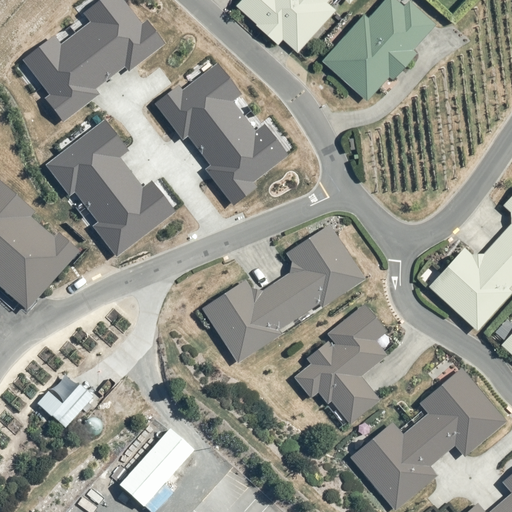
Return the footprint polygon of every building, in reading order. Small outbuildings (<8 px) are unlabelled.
[(53,36),(22,60),(49,95),(43,100),(61,123),(98,95),(94,90),(123,68),(127,73),(165,44),(146,18),(140,23),(122,0),(99,0),(82,14),(88,22),(59,44),(53,36)] [(241,0),(235,8),(294,57),(342,0),(349,5),(353,0),(241,0)] [(363,15),(320,62),(366,103),(435,26),(408,2),(403,7),(393,0),(384,0),(369,19),(363,15)] [(177,86),(154,103),(181,138),(186,135),(210,165),(204,170),(232,205),(256,187),(253,183),(290,155),(264,121),(254,128),(234,102),(243,96),(217,63),(181,91),(177,86)] [(102,119),(43,165),(67,196),(72,193),(94,221),(90,225),(115,257),(174,212),(150,181),(141,188),(118,158),(127,151),(102,119)] [(0,293),(7,299),(56,242),(0,193),(0,293)] [(429,290),(476,334),(511,295),(511,195),(501,207),(511,217),(511,223),(477,265),(463,250),(429,290)] [(245,281),(201,310),(237,366),(365,281),(330,227),(288,252),(298,268),(255,295),(245,281)] [(385,332),(364,305),(326,335),(330,340),(304,359),(309,365),(293,379),(309,401),(317,395),(344,429),(379,401),(359,377),(387,356),(374,340),(385,332)] [(511,336),(501,348),(511,357),(511,336)] [(506,422),(460,368),(418,404),(428,415),(401,434),(392,423),(349,457),(395,511),(436,476),(429,467),(454,448),(463,459),(506,422)] [(93,394),(63,369),(35,402),(64,427),(93,394)] [(170,449),(146,428),(102,479),(125,499),(170,449)] [(511,511),(511,473),(501,483),(511,494),(489,511),(482,511),(477,506),(468,511),(511,511)]
